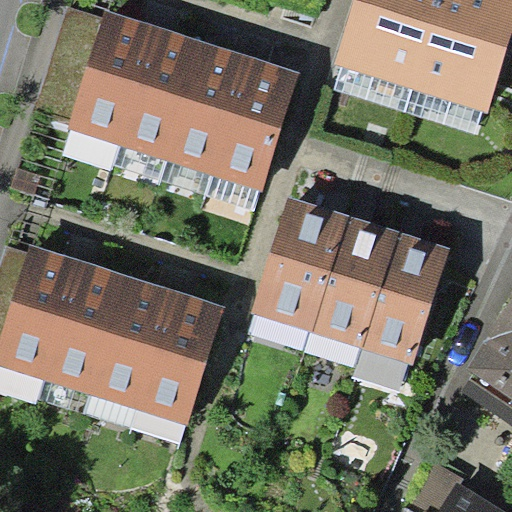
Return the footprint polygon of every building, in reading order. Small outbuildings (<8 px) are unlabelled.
[(511,0),(507,0),(474,85),(511,99),(511,0)] [(287,81),(98,22),(62,136),(251,195),(287,81)] [(442,260),(278,205),(241,316),(404,371),(442,260)] [(212,317),(22,255),(0,322),(0,375),(174,432),(212,317)] [(511,291),(462,372),(511,402),(511,291)] [(499,511),(451,485),(435,511),(499,511)]
